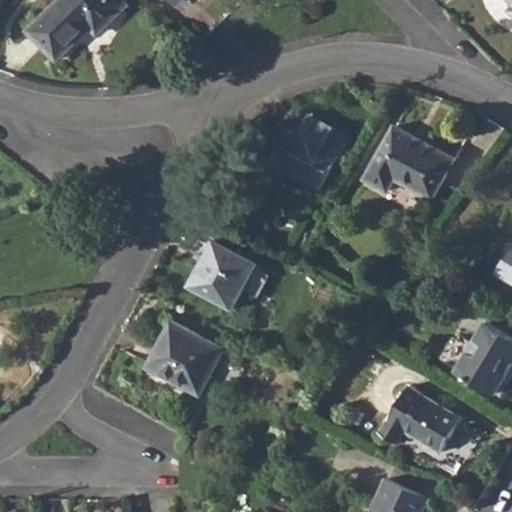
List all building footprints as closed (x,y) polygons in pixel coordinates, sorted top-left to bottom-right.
[(126,0),(60,0),(31,29),(60,58),(93,25),(99,31),(129,2),(126,0)] [(307,140),(298,136),(288,130),(271,163),(321,188),(348,136),(308,116),(301,130),(309,135),(307,140)] [(391,190),(398,177),(435,197),(456,158),(397,126),(369,178),(391,190)] [(298,136),(307,140),(309,135),(301,130),(298,136)] [(219,240),(194,285),(237,309),(262,263),(219,240)] [(511,253),(501,271),(511,278),(511,253)] [(174,320),(149,366),(202,395),(227,349),(174,320)] [(511,335),(488,320),(458,368),(496,393),(511,367),(511,335)] [(402,438),(410,425),(446,447),(464,416),(410,384),(385,427),(402,438)] [(425,511),(432,497),(389,477),(373,511),(425,511)]
